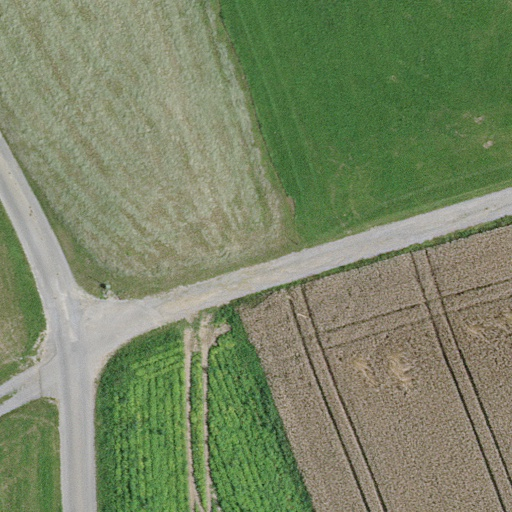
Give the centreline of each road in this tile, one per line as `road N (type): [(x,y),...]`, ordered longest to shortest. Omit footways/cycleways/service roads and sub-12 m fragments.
road 1 (track): [(511,210),(73,334)]
road 2 (track): [(73,334),(81,511)]
road 3 (track): [(0,179),(73,334)]
